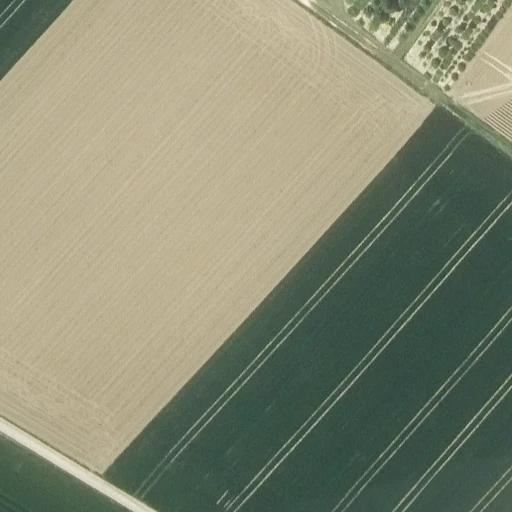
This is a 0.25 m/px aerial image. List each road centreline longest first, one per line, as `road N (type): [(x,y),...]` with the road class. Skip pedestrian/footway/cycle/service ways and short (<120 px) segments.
road 1 (track): [(511,154),(326,16)]
road 2 (track): [(138,511),(0,427)]
